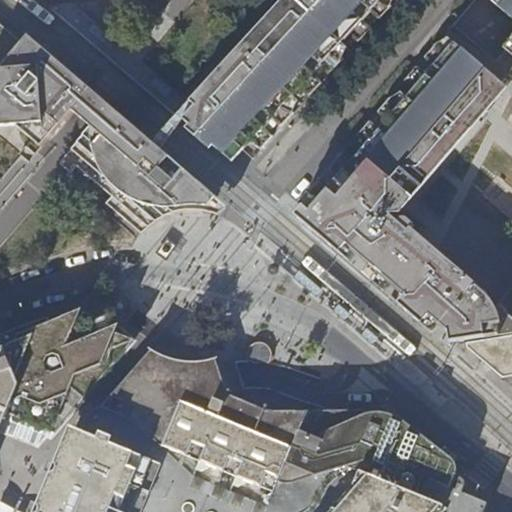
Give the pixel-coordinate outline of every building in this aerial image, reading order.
[(219,134),(246,157),(256,166),(276,143),(253,122),(262,112),(285,133),(304,111),(295,102),(302,94),(312,102),(324,89),(301,68),(309,59),(333,79),(352,56),(343,48),(350,39),(360,48),(372,34),(349,13),(357,4),(381,24),(401,0),(297,0),(203,108),(225,127),(219,134)] [(511,0),(497,0),(492,6),(511,22),(511,0)] [(372,34),(381,24),(357,4),(349,13),(372,34)] [(352,56),(360,48),(350,39),(343,48),(352,56)] [(224,214),(227,210),(157,149),(101,101),(29,40),(27,42),(22,47),(24,49),(85,101),(45,147),(51,152),(44,159),(52,165),(103,209),(112,199),(119,204),(132,189),(126,183),(150,156),(209,208),(204,213),(210,214),(219,219),(224,214)] [(0,134),(17,133),(40,153),(45,147),(85,101),(24,49),(22,47),(0,73),(0,134)] [(417,95),(409,105),(401,113),(392,106),(382,118),(405,138),(397,148),(374,128),(361,143),(372,151),(364,160),(357,169),(346,161),(339,170),(357,186),(364,179),(387,197),(395,189),(411,202),(434,174),(418,160),(423,154),(439,168),(480,118),(464,104),(469,99),(485,111),(504,90),(456,49),(448,59),(437,51),(426,64),(451,84),(442,94),(418,74),(407,87),(417,95)] [(301,68),(324,89),(333,79),(309,59),(301,68)] [(426,64),(418,74),(442,94),(451,84),(426,64)] [(399,97),(409,105),(417,95),(407,87),(399,97)] [(295,102),(304,111),(312,102),(302,94),(295,102)] [(212,149),(236,169),(239,164),(246,157),(219,134),(225,127),(203,108),(191,122),(187,126),(212,149)] [(253,122),(276,143),(285,133),(262,112),(253,122)] [(405,138),(382,118),(374,128),(397,148),(405,138)] [(372,151),(361,143),(354,151),(364,160),(372,151)] [(199,213),(204,213),(209,208),(150,156),(126,183),(132,189),(119,204),(112,199),(103,209),(117,221),(125,220),(141,233),(152,224),(163,218),(173,214),(185,213),(199,213)] [(424,315),(441,330),(450,337),(462,336),(493,300),(420,239),(410,251),(406,247),(416,235),(418,232),(410,225),(404,226),(401,229),(377,209),(368,219),(351,204),(346,210),(340,205),(330,216),(322,209),(314,218),(366,264),(424,315)] [(299,223),(433,339),(441,330),(424,315),(366,264),(314,218),(308,213),(299,223)] [(410,251),(420,239),(416,235),(406,247),(410,251)] [(0,429),(43,447),(48,443),(49,444),(54,439),(132,344),(115,329),(102,333),(96,320),(84,324),(80,313),(49,324),(42,320),(0,335),(0,429)] [(511,382),(511,340),(466,348),(467,355),(505,383),(511,382)] [(483,511),(485,508),(337,447),(334,453),(313,444),(315,439),(271,426),(270,431),(260,426),(261,423),(187,393),(182,403),(145,388),(130,424),(111,416),(96,451),(90,449),(88,453),(94,456),(98,461),(100,467),(100,475),(97,481),(91,485),(83,487),(75,485),(67,506),(61,504),(57,511),(483,511)] [(24,511),(0,499),(0,511),(24,511)]
